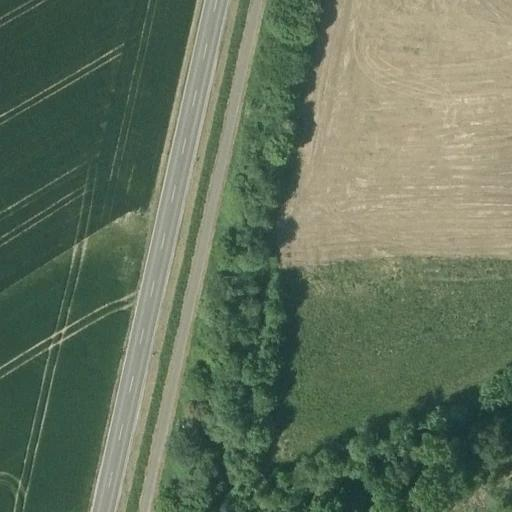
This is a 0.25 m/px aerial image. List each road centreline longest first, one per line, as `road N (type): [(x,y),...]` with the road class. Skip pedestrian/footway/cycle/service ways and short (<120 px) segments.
road 1 (primary): [(103,511),(216,0)]
road 2 (track): [(511,392),(299,511)]
